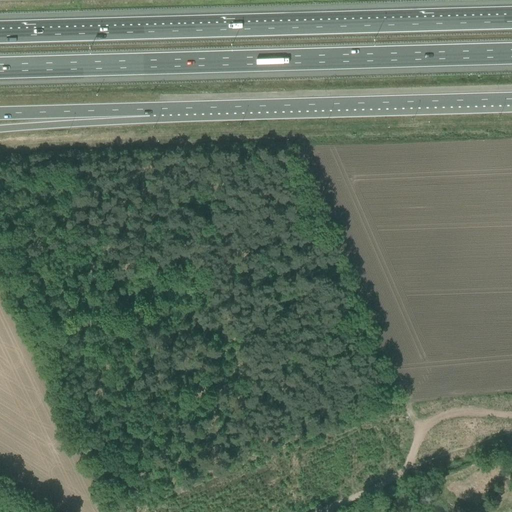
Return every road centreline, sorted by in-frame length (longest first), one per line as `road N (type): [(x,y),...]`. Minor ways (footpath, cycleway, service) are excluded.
road 1 (motorway): [(511,22),(0,37)]
road 2 (motorway): [(0,70),(511,55)]
road 3 (trunk): [(149,110),(511,100)]
road 4 (trunk): [(0,130),(149,110)]
road 5 (trunk): [(0,114),(149,110)]
road 6 (track): [(511,414),(434,419),(398,473)]
